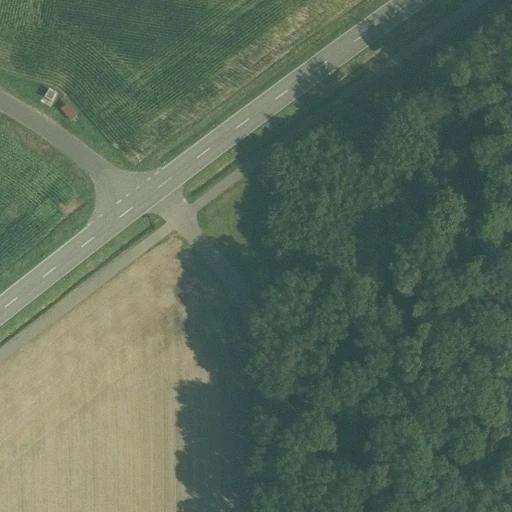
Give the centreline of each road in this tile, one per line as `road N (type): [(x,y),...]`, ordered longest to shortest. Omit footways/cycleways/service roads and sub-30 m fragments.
road 1 (tertiary): [(144,199),(414,0)]
road 2 (tertiary): [(0,312),(144,199)]
road 3 (unclassified): [(0,102),(144,199)]
